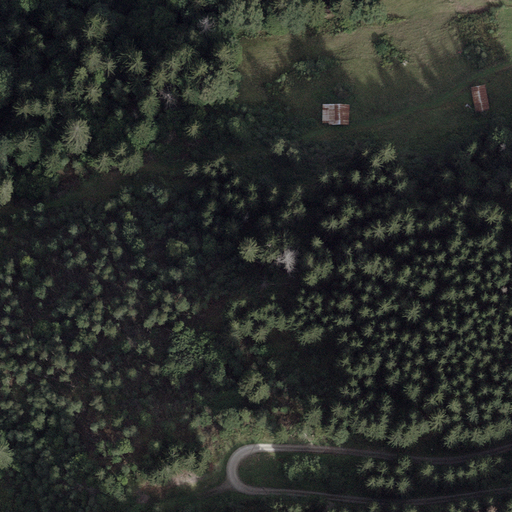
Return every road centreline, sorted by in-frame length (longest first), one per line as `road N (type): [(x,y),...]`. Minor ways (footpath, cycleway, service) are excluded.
road 1 (track): [(511,447),(435,459),(251,449),(232,473),(261,492),(370,502),(511,490)]
road 2 (track): [(511,200),(422,207),(232,184),(104,190)]
road 3 (track): [(104,190),(111,178),(147,168),(349,130),(428,105)]
